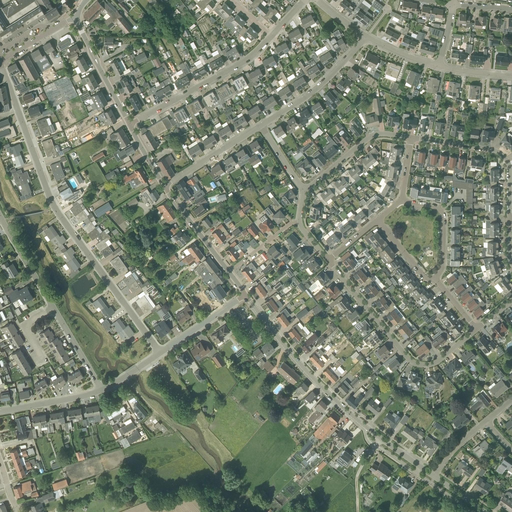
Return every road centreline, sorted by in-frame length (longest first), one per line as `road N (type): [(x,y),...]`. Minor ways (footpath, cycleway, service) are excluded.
road 1 (residential): [(160,353),(55,209),(0,62)]
road 2 (tertiary): [(432,475),(329,394),(245,294)]
road 3 (residential): [(327,260),(417,364),(432,364),(476,329)]
road 4 (residential): [(129,124),(250,57),(270,36)]
road 5 (residential): [(509,221),(509,168),(500,153),(411,137)]
road 6 (residential): [(261,125),(313,91),(365,37)]
road 7 (residential): [(411,137),(372,135),(304,189)]
road 8 (tertiary): [(129,124),(77,16)]
